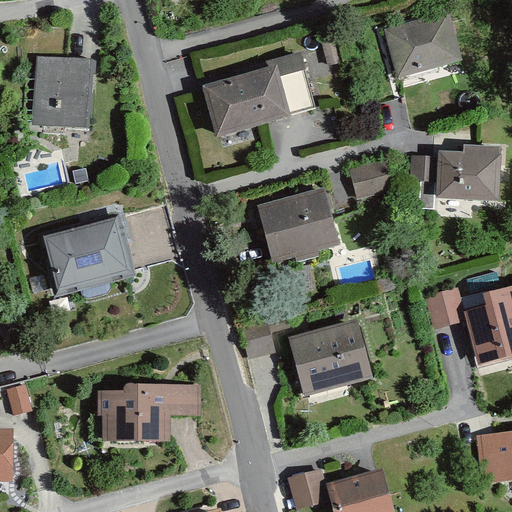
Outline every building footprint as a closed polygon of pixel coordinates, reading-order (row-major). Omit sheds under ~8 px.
[(448,12),(385,29),(398,78),(461,61),(448,12)] [(322,42),(328,66),(343,62),(337,38),(322,42)] [(92,61),(37,58),(33,126),(88,130),(92,61)] [(277,66),(203,87),(217,139),(291,118),(277,66)] [(381,99),(381,127),(408,127),(408,99),(381,99)] [(437,183),(436,199),(500,202),(503,148),(464,146),(464,153),(438,152),(438,157),(437,183)] [(437,183),(438,157),(411,156),(410,181),(437,183)] [(387,160),(350,170),(358,201),(395,191),(387,160)] [(325,189),(257,206),(273,269),(320,257),(319,252),(340,246),(325,189)] [(119,213),(38,234),(54,298),(136,277),(119,213)] [(511,287),(482,295),(485,307),(464,313),(466,322),(478,366),(511,356),(511,287)] [(458,289),(427,297),(436,330),(466,322),(464,313),(458,289)] [(288,317),(268,322),(270,333),(290,328),(288,317)] [(362,321),(291,341),(307,399),(378,380),(362,321)] [(240,328),(248,360),(275,353),(270,333),(268,322),(240,328)] [(6,390),(13,417),(32,412),(26,385),(6,390)] [(170,417),(201,417),(201,387),(126,387),(126,396),(103,396),(103,413),(111,413),(111,437),(170,437),(170,417)] [(511,432),(479,436),(484,484),(511,481),(511,432)] [(0,484),(10,485),(11,434),(0,433),(0,484)] [(322,469),(288,479),(296,511),(330,502),(326,486),(322,469)] [(393,511),(383,470),(326,486),(330,502),(333,511),(393,511)]
